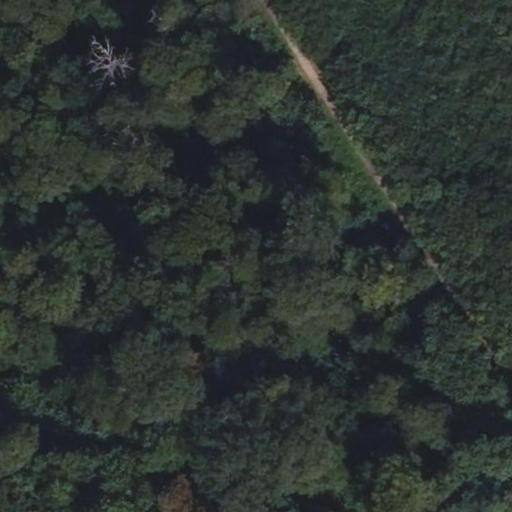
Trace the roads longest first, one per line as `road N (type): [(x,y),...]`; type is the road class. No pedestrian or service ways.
road 1 (track): [(275,0),(511,365)]
road 2 (unknown): [(0,413),(306,511)]
